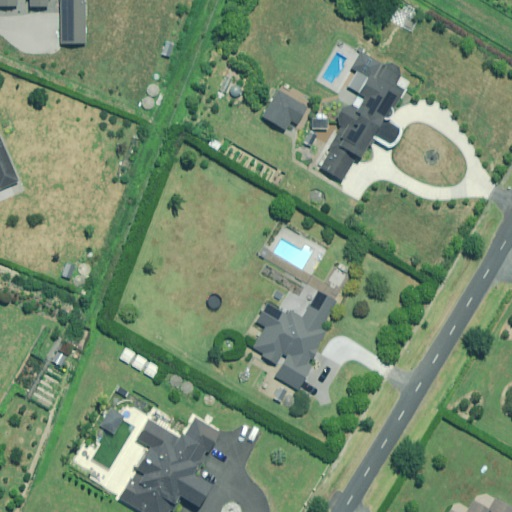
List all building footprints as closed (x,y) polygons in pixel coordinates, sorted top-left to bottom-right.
[(359,68),(360,69),(362,69),(363,70),(364,70),(366,69),(367,69),(369,68),(370,67),(371,66),(372,65),(373,64),(373,62),(373,60),(373,59),(372,57),(372,56),(371,55),(370,54),(368,53),(367,52),(366,52),(364,52),(362,52),(361,52),(360,53),(358,54),(357,55),(356,56),(356,58),(355,59),(355,61),(356,62),(356,64),(357,65),(358,67),(359,68)] [(404,71),(389,63),(379,81),(371,76),(353,108),(349,105),(331,135),(340,140),(323,171),(345,184),(352,172),(354,173),(391,108),(394,110),(404,92),(395,87),(404,71)] [(0,190),(19,182),(0,137),(0,190)] [(314,251),(287,234),(276,253),(303,270),(314,251)] [(329,332),(323,328),(337,304),(307,287),(290,317),(268,305),(257,324),(266,329),(253,353),(282,369),(275,380),(301,393),(314,370),(309,367),(329,332)] [(77,347),(64,340),(52,364),(65,370),(77,347)] [(135,354),(126,349),(120,359),(129,364),(135,354)] [(149,362),(140,356),(134,367),(143,372),(149,362)] [(160,369),(151,364),(145,374),(154,379),(160,369)] [(291,392),(281,386),(273,400),(283,406),(291,392)] [(126,419),(113,411),(102,429),(116,437),(126,419)] [(222,435),(196,419),(183,441),(150,422),(138,442),(150,449),(119,501),(138,511),(171,511),(180,499),(199,510),(212,488),(194,477),(203,463),(200,462),(206,452),(211,455),(222,435)] [(511,511),(511,509),(496,500),(489,511),(474,502),(468,511),(452,511),(451,511),(511,511)]
